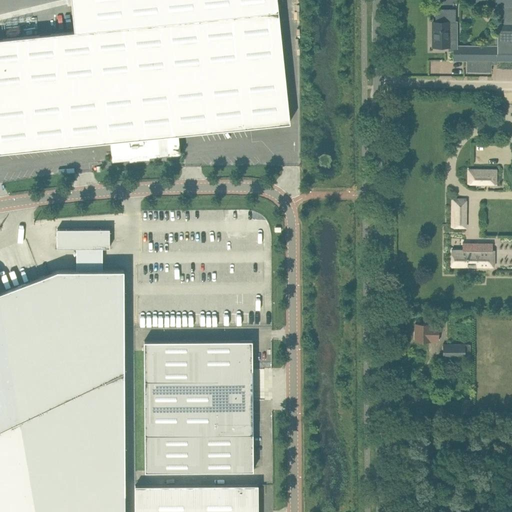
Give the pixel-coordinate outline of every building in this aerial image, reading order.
[(148,157),(148,158),(149,158),(149,155),(179,152),(179,154),(180,153),(178,134),(290,122),(276,0),(71,0),(74,31),(0,38),(0,151),(110,141),(112,160),(113,160),(113,159),(129,157),(129,160),(130,160),(130,159),(148,157)] [(497,22),(496,22),(496,46),(467,45),(467,47),(454,47),(454,60),(467,60),(467,71),(491,72),(491,61),(511,60),(511,0),(470,0),(471,9),(497,9),(497,22)] [(432,38),(432,47),(449,46),(449,39),(456,39),(456,22),(434,22),(434,38),(432,38)] [(496,185),(496,170),(468,169),(467,184),(496,185)] [(450,198),(450,226),(465,226),(465,198),(450,198)] [(163,216),(144,212),(141,226),(145,227),(140,253),(151,255),(153,244),(150,243),(152,233),(150,233),(152,225),(161,227),(163,216)] [(57,229),(57,248),(109,247),(109,229),(57,229)] [(462,249),(451,249),(451,267),(494,267),(494,251),(492,251),(492,243),(462,243),(462,249)] [(0,511),(124,511),(124,269),(57,270),(0,291),(0,511)] [(415,323),(415,341),(425,341),(438,341),(438,324),(425,323),(415,323)] [(252,369),(252,340),(144,341),(145,471),(253,470),(252,433),(252,411),(253,411),(252,369)] [(464,343),(464,344),(443,344),(443,358),(464,358),(470,358),(470,343),(464,343)] [(461,399),(460,407),(468,408),(469,400),(461,399)] [(135,485),(135,511),(254,511),(255,511),(258,511),(258,484),(135,485)]
